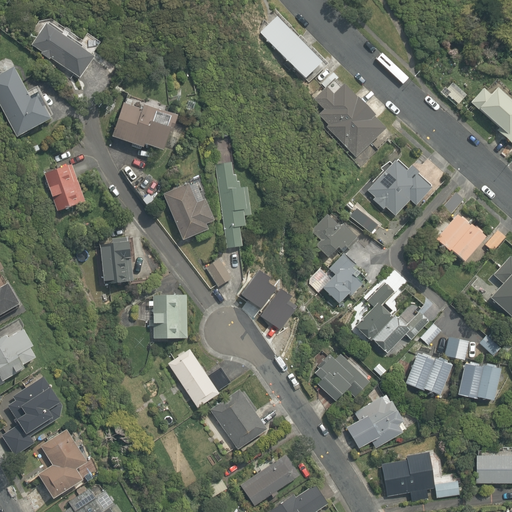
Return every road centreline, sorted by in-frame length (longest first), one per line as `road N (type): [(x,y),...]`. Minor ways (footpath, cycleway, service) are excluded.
road 1 (residential): [(305,0),(379,79),(511,195)]
road 2 (residential): [(231,326),(342,466),(367,511)]
